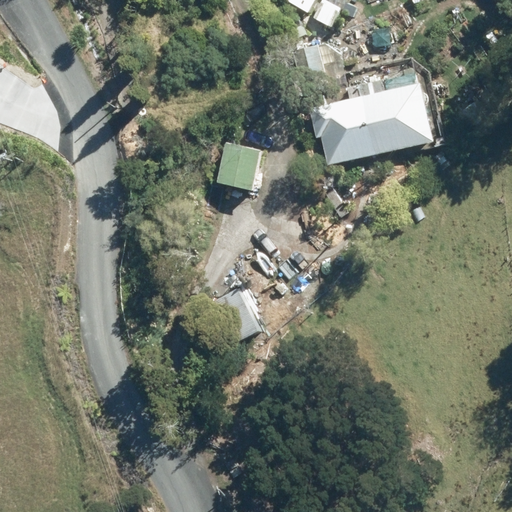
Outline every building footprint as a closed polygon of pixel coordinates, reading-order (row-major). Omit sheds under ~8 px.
[(294,0),(317,13),(324,0),(294,0)] [(330,0),(321,18),(339,28),(354,0),(330,0)] [(271,9),(277,22),(286,17),(294,13),(288,1),(271,9)] [(354,4),(349,14),(359,18),(364,9),(354,4)] [(312,32),(304,14),(288,21),(296,39),(312,32)] [(511,50),(499,31),(493,36),(506,56),(511,51),(511,50)] [(355,73),(353,59),(334,62),(331,45),(319,47),(325,78),(355,73)] [(361,99),(317,108),(324,138),(330,137),(336,166),(453,140),(440,82),(400,91),(397,78),(358,87),(361,99)] [(481,103),(465,113),(473,124),(475,122),(477,125),(472,128),(474,130),(491,119),(481,103)] [(278,150),(239,142),(230,182),(270,190),(278,150)] [(273,330),(253,289),(215,308),(235,348),(273,330)]
